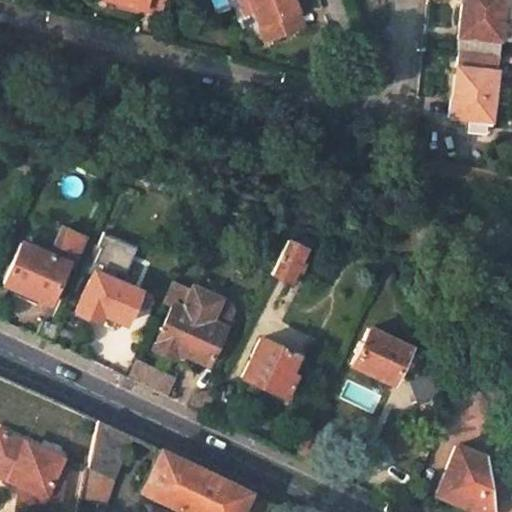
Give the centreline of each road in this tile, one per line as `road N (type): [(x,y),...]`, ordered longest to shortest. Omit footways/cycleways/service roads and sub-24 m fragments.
road 1 (residential): [(0,14),(394,111)]
road 2 (primary): [(349,511),(0,349)]
road 3 (residential): [(394,111),(352,54),(333,0)]
